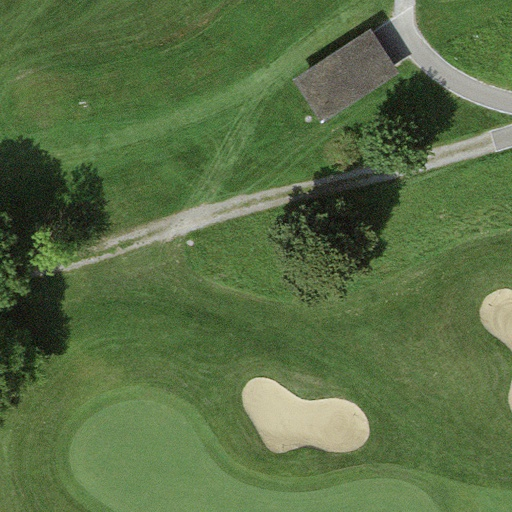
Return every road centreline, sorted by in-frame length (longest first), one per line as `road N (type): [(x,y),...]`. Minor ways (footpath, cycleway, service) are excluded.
road 1 (track): [(0,269),(511,135)]
road 2 (track): [(409,0),(418,53),(467,90),(511,105)]
